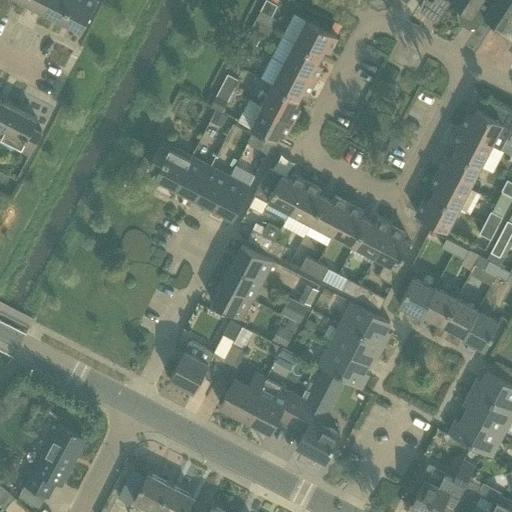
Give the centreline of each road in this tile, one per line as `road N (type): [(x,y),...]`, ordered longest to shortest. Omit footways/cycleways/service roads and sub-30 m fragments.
road 1 (residential): [(371,17),(302,150),(393,199),(469,65)]
road 2 (tertiary): [(342,511),(136,407)]
road 3 (residential): [(139,383),(196,277),(209,232)]
road 4 (tertiary): [(129,403),(0,335)]
